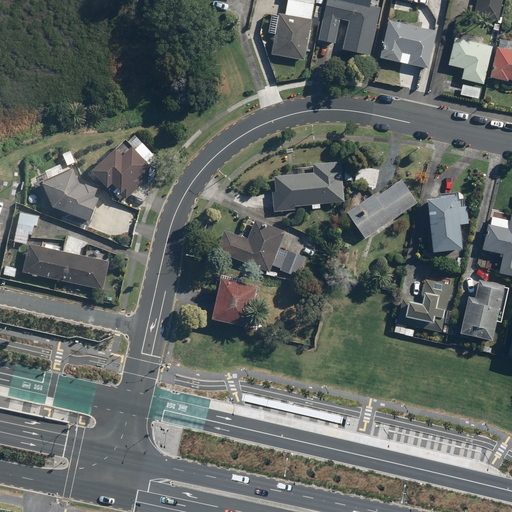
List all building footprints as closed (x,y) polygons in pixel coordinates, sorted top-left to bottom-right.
[(248,29),(254,0),(243,0),(238,27),(248,29)] [(271,54),(304,60),(314,4),(321,5),(321,0),(285,0),(287,0),(285,14),(278,13),(271,54)] [(340,21),(347,22),(341,49),(369,56),(380,8),(369,5),(369,0),(326,0),(317,41),(334,45),(340,21)] [(499,21),(503,0),(477,0),(474,17),(499,21)] [(437,32),(389,21),(380,57),(428,69),(437,32)] [(454,38),(448,65),(463,68),(460,79),(483,84),(492,47),(454,38)] [(511,51),(496,48),(489,78),(507,82),(508,80),(511,80),(511,51)] [(117,153),(115,150),(91,172),(107,189),(111,185),(119,194),(156,160),(141,143),(134,150),(127,143),(117,153)] [(311,205),(312,210),(319,209),(319,204),(343,203),(340,162),(312,164),(313,174),(273,177),(276,211),(294,210),(294,206),(311,205)] [(375,189),(379,169),(357,165),(353,185),(375,189)] [(49,205),(51,209),(89,222),(97,199),(92,197),(95,190),(79,184),(73,169),(34,185),(44,207),(49,205)] [(375,198),(373,195),(347,213),(364,239),(416,204),(401,181),(375,198)] [(455,198),(425,201),(431,253),(461,250),(459,226),(467,225),(465,207),(456,208),(455,198)] [(39,215),(19,211),(13,243),(26,245),(28,235),(31,236),(33,227),(37,228),(39,215)] [(511,276),(511,214),(492,211),(489,225),(486,225),(481,250),(491,252),(488,269),(500,271),(499,274),(511,276)] [(223,231),(214,252),(268,273),(271,267),(280,270),(279,274),(295,281),(304,258),(278,247),(284,233),(250,219),(243,239),(223,231)] [(108,263),(28,245),(22,273),(102,291),(108,263)] [(17,268),(3,265),(1,275),(15,278),(17,268)] [(452,284),(424,278),(419,303),(402,299),(397,324),(441,334),(452,284)] [(257,287),(220,279),(211,320),(248,328),(257,287)] [(11,283),(0,281),(0,292),(9,295),(11,283)] [(459,333),(492,341),(504,287),(478,282),(476,295),(468,293),(459,333)] [(335,299),(330,320),(370,329),(371,324),(381,326),(386,303),(377,301),(378,296),(356,291),(353,303),(335,299)] [(58,330),(50,328),(47,341),(56,343),(46,389),(80,396),(85,371),(81,370),(90,327),(95,328),(99,307),(65,299),(58,330)] [(46,309),(6,301),(0,331),(0,377),(20,382),(32,326),(42,328),(46,309)] [(179,414),(222,423),(232,375),(242,377),(244,368),(235,365),(241,336),(199,326),(194,345),(202,347),(193,389),(185,387),(179,414)] [(327,341),(322,363),(362,372),(363,366),(372,368),(377,346),(367,343),(368,337),(347,333),(344,345),(327,341)] [(446,348),(428,344),(423,366),(442,370),(446,348)] [(451,363),(445,388),(480,397),(482,389),(490,392),(492,386),(502,388),(507,368),(486,363),(484,371),(451,363)] [(393,368),(380,365),(375,386),(388,389),(393,368)] [(246,399),(342,421),(343,416),(247,394),(246,399)] [(432,419),(382,408),(373,449),(392,453),(394,444),(425,451),(432,419)] [(463,428),(449,424),(437,475),(471,483),(480,446),(460,442),(463,428)] [(300,440),(294,463),(337,473),(342,451),(345,452),(347,440),(323,435),(321,445),(300,440)] [(507,473),(503,488),(511,490),(511,452),(505,451),(501,471),(507,473)]
